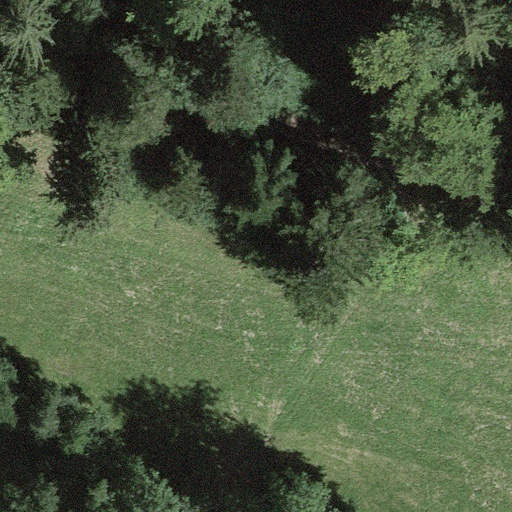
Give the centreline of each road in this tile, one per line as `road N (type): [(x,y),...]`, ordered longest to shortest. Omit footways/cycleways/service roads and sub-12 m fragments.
road 1 (track): [(0,53),(187,114),(511,195)]
road 2 (track): [(390,165),(285,379)]
road 3 (track): [(214,511),(285,379)]
